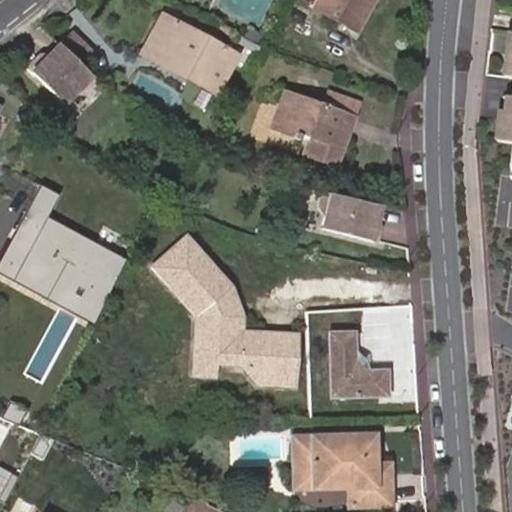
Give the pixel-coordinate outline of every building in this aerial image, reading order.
[(369,0),(319,0),(315,8),(353,29),(369,0)] [(218,86),(235,55),(162,17),(143,55),(153,60),(177,73),(180,67),(218,86)] [(88,53),(68,34),(56,47),(76,65),(88,53)] [(76,65),(56,47),(45,59),(38,59),(25,73),(63,108),(74,96),(84,95),(95,83),(76,65)] [(218,86),(180,67),(177,73),(215,92),(218,86)] [(130,95),(122,89),(119,93),(127,99),(130,95)] [(335,166),(353,117),(358,103),(327,92),(322,106),(284,93),(272,128),(309,142),(304,155),(335,166)] [(500,113),(496,142),(511,143),(511,98),(508,98),(505,114),(500,113)] [(0,137),(3,132),(19,141),(26,127),(11,119),(0,112),(0,137)] [(62,195),(44,185),(0,266),(0,270),(94,321),(128,259),(50,217),(62,195)] [(378,223),(374,217),(375,216),(377,204),(378,201),(359,198),(357,198),(356,198),(354,198),(353,197),(352,197),(350,197),(349,197),(347,196),(346,196),(344,196),(343,196),(341,195),(340,195),(339,195),(337,194),(336,194),(334,194),(333,194),(331,193),(330,193),(329,193),(327,192),(320,228),(375,239),(378,223)] [(197,319),(196,356),(213,357),(214,358),(218,364),(240,364),(256,385),(264,380),(276,380),(276,365),(271,365),(264,358),(265,333),(241,333),(240,319),(229,319),(222,297),(230,291),(184,240),(152,271),(197,319)] [(240,319),(230,291),(222,297),(229,319),(240,319)] [(368,372),(351,357),(348,331),(327,332),(330,397),(388,395),(387,370),(368,372)] [(297,334),(265,333),(264,358),(271,365),(276,365),(276,380),(264,380),(256,385),(296,386),(297,334)] [(213,357),(196,356),(195,375),(213,376),(214,358),(213,357)] [(371,436),(295,438),(295,489),(349,488),(350,507),(389,505),(388,466),(373,467),(371,436)] [(172,496),(164,511),(178,511),(184,501),(172,496)]
